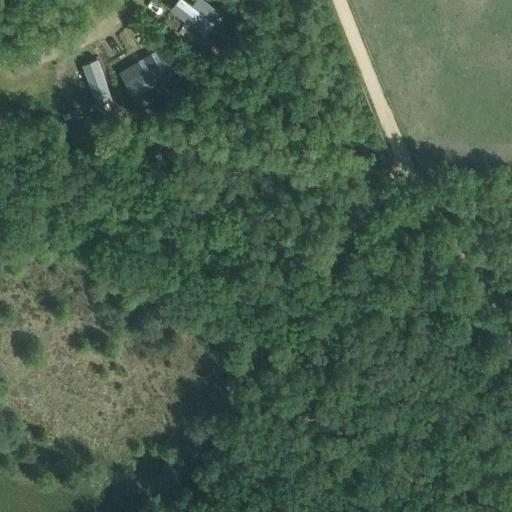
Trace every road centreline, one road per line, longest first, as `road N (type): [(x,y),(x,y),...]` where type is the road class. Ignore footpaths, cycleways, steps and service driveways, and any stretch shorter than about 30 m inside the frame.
road 1 (track): [(137,511),(188,461),(403,158)]
road 2 (track): [(511,334),(403,158)]
road 3 (track): [(403,158),(339,0)]
